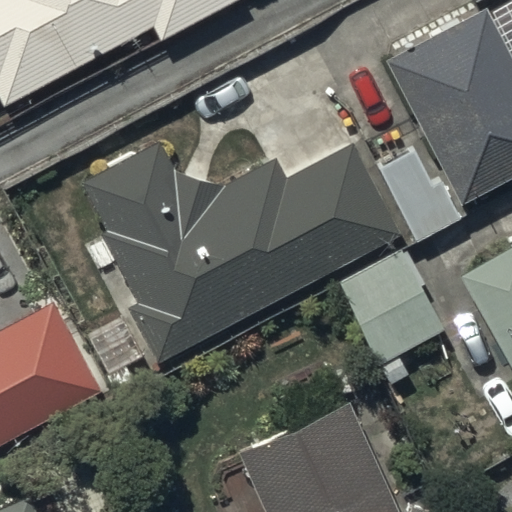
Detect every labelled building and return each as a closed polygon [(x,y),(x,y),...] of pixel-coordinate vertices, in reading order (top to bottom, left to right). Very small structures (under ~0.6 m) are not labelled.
[(0,0),(0,104),(147,26),(155,41),(231,0),(0,0)] [(481,8),(381,59),(455,204),(511,174),(511,46),(509,40),(499,45),(481,8)] [(153,362),(394,230),(352,143),(280,178),(270,157),(213,184),(173,171),(156,139),(75,184),(100,229),(96,232),(134,301),(123,307),(153,362)] [(412,144),(372,165),(412,241),(452,219),(412,144)] [(511,242),(454,275),(511,378),(511,242)] [(439,327),(396,247),(330,283),(374,363),(439,327)] [(0,440),(97,388),(48,300),(0,326),(0,440)] [(392,511),(344,401),(234,451),(260,511),(392,511)] [(0,511),(31,511),(24,494),(0,504),(0,511)]
